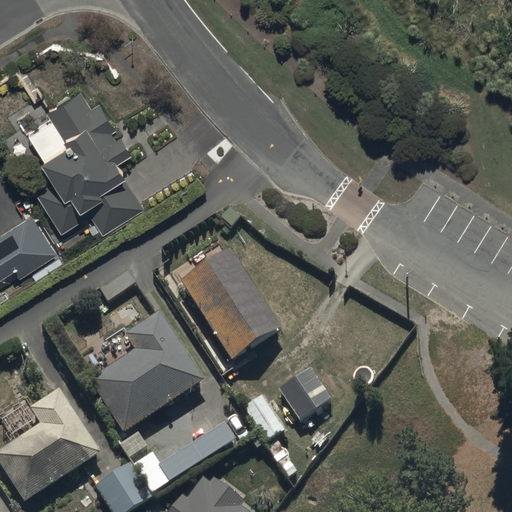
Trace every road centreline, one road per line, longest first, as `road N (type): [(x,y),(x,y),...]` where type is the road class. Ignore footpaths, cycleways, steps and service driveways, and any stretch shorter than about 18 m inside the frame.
road 1 (residential): [(277,156),(0,335)]
road 2 (unclassified): [(277,156),(511,299)]
road 3 (unclassified): [(148,0),(277,156)]
